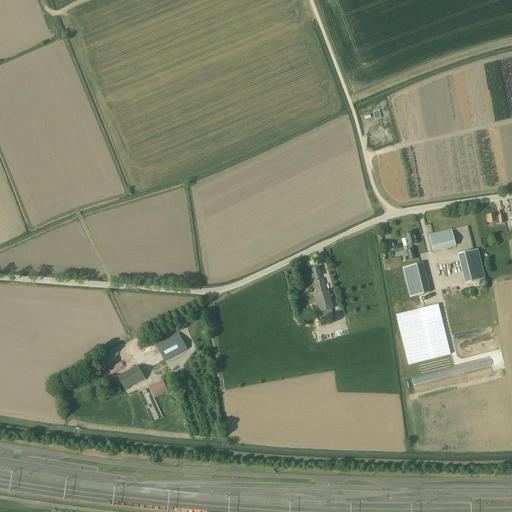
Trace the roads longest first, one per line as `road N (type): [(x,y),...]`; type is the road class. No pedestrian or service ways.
road 1 (unclassified): [(391,215),(213,291),(0,279)]
road 2 (unclassified): [(391,215),(372,185),(311,0)]
road 3 (unclassified): [(511,195),(391,215)]
